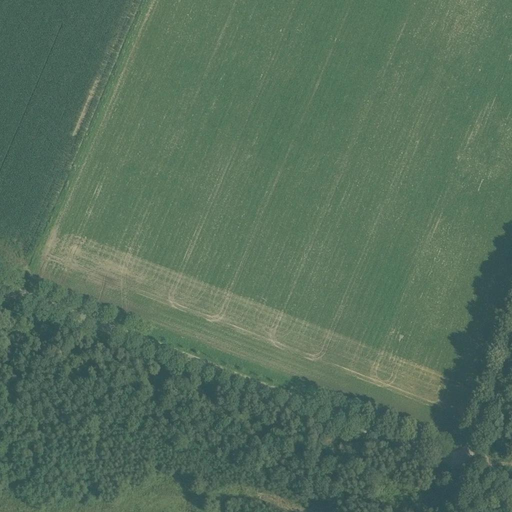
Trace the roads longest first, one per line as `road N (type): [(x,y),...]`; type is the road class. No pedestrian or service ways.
road 1 (unclassified): [(465,465),(0,286)]
road 2 (unclassified): [(465,465),(511,338)]
